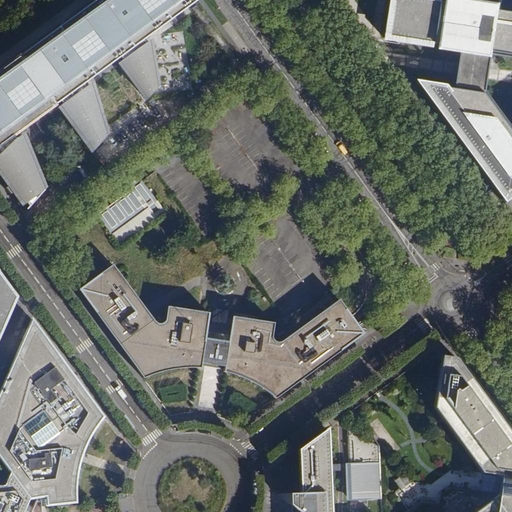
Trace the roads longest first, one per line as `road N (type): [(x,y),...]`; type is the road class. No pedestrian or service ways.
road 1 (unclassified): [(228,0),(452,303)]
road 2 (unclassified): [(0,235),(164,458)]
road 3 (unclassified): [(232,461),(452,303)]
